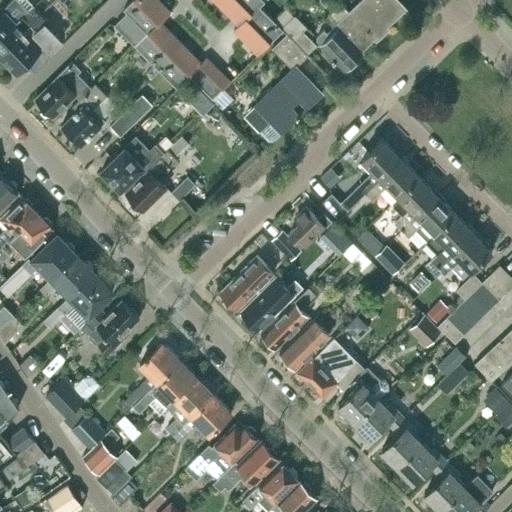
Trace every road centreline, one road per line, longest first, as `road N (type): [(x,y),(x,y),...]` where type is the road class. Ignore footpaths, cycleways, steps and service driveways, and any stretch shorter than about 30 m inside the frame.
road 1 (residential): [(174,291),(457,9)]
road 2 (residential): [(393,511),(174,291)]
road 3 (residential): [(174,291),(0,114)]
road 4 (residential): [(109,511),(0,353)]
